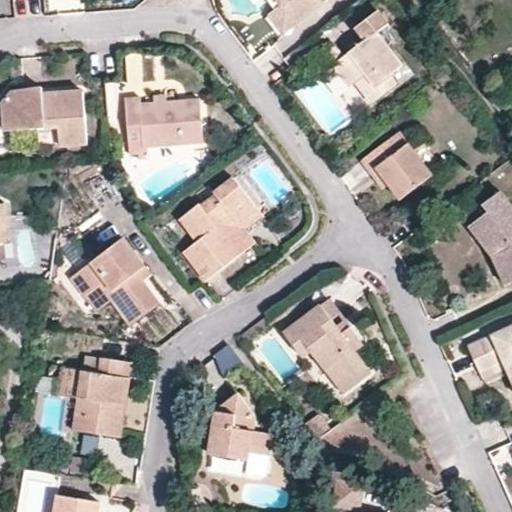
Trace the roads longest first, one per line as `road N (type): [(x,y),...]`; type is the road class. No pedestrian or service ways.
road 1 (residential): [(360,232),(224,42),(147,31),(41,33),(0,49)]
road 2 (residential): [(360,232),(177,353),(156,511)]
road 3 (residential): [(494,511),(360,232)]
